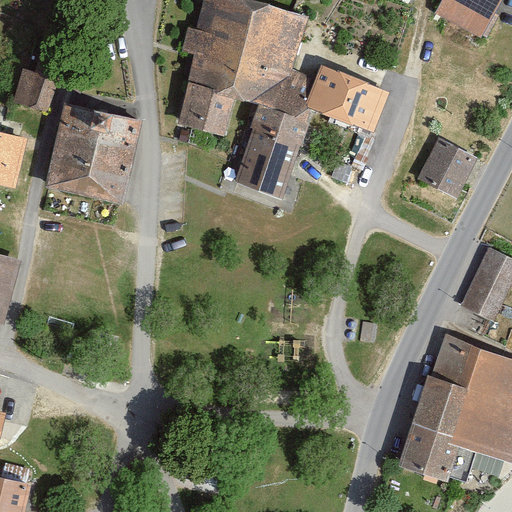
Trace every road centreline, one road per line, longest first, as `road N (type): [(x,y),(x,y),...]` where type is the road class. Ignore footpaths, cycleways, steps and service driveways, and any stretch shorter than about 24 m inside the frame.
road 1 (residential): [(147,410),(155,136),(131,0)]
road 2 (tertiary): [(511,141),(373,418),(354,511)]
road 3 (residential): [(147,410),(0,358)]
